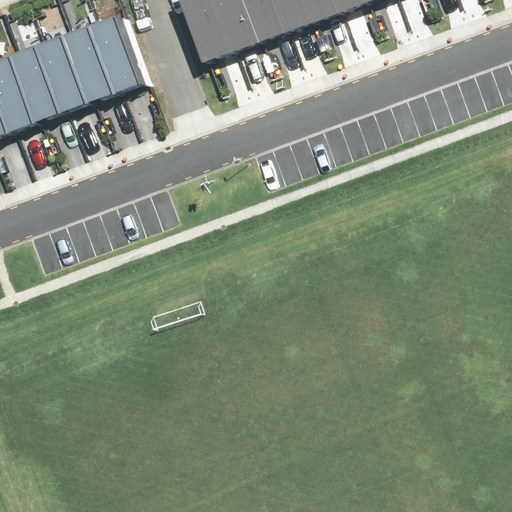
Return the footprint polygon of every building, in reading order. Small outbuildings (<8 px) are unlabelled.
[(230,45),(214,0),(184,0),(204,54),(230,45)] [(257,35),(243,0),(214,0),(230,45),(257,35)] [(283,26),(273,0),(243,0),(257,35),(283,26)] [(309,16),(303,0),(273,0),(283,26),(309,16)] [(336,7),(333,0),(303,0),(309,16),(336,7)] [(141,85),(115,15),(89,24),(115,95),(141,85)] [(115,95),(89,24),(62,34),(88,104),(115,95)] [(88,104),(62,34),(36,44),(62,114),(88,104)] [(62,114),(36,44),(9,53),(35,124),(62,114)] [(35,124),(9,53),(0,56),(0,109),(9,134),(35,124)] [(0,136),(9,134),(0,109),(0,136)]
